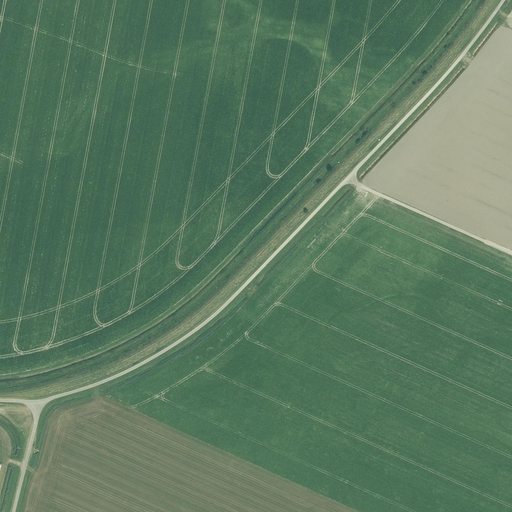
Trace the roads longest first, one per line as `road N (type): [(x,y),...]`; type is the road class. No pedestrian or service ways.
road 1 (unclassified): [(508,0),(236,302),(130,373),(39,408)]
road 2 (track): [(511,254),(347,178)]
